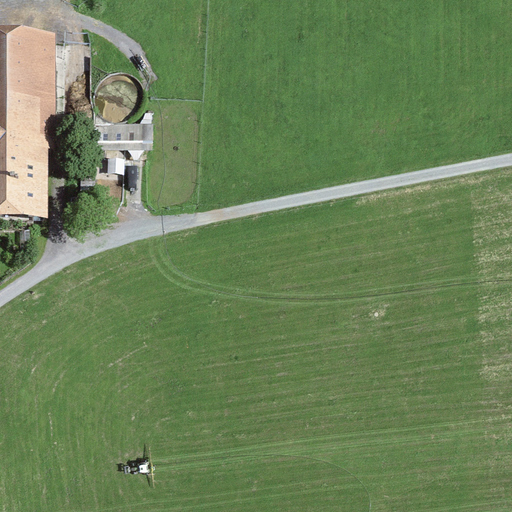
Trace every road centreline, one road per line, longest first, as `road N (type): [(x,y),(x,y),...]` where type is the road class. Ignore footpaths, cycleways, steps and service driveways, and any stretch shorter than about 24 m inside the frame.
road 1 (track): [(137,234),(511,160)]
road 2 (unclassified): [(0,307),(137,234)]
